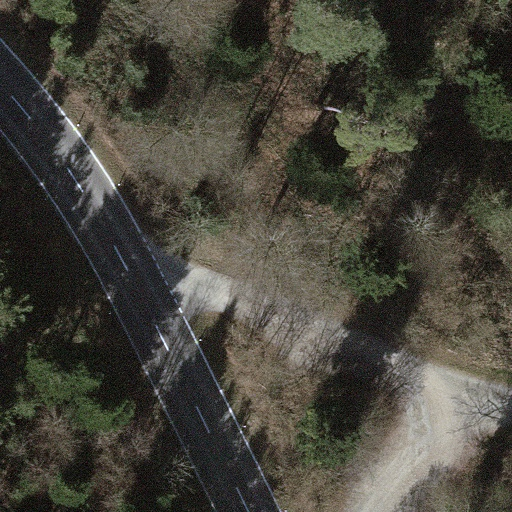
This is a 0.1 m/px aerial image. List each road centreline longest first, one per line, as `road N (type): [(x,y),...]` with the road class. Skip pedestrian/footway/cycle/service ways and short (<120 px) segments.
road 1 (tertiary): [(0,82),(74,176),(118,251),(248,511)]
road 2 (track): [(491,402),(398,372),(118,251)]
road 3 (track): [(511,404),(491,402),(456,422),(406,471),(379,511)]
